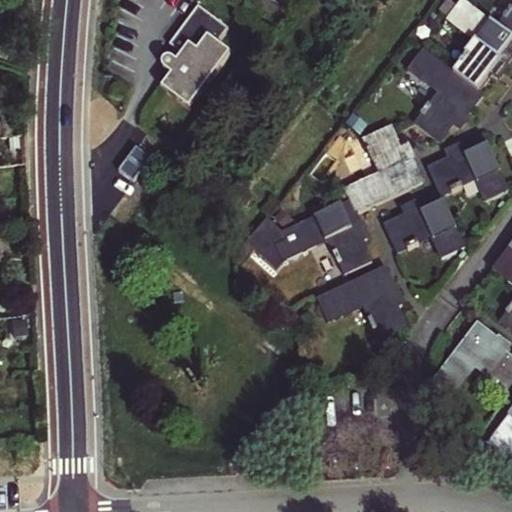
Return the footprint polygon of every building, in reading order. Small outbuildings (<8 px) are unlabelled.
[(511,40),(498,29),(464,4),(449,24),(478,47),(455,76),(480,95),(493,77),(498,81),(511,62),(511,40)] [(511,10),(498,29),(511,40),(511,10)] [(227,33),(198,11),(170,48),(182,57),(176,64),(171,61),(167,62),(165,64),(163,71),(165,74),(171,79),(162,91),(188,111),(229,57),(217,47),(227,33)] [(439,98),(416,128),(440,146),(455,128),(459,131),(485,99),(480,95),(455,76),(426,54),(409,74),(439,98)] [(393,132),(365,144),(380,178),(346,193),(353,206),(358,216),(424,185),(409,149),(402,152),(393,132)] [(453,163),(432,172),(443,199),(476,185),(485,205),(509,195),(486,141),(451,157),(453,163)] [(151,161),(136,150),(119,173),(134,185),(151,161)] [(388,229),(401,257),(432,243),(441,263),(465,252),(443,199),(408,214),(410,219),(388,229)] [(353,206),(285,238),(288,246),(279,250),(286,266),(331,245),(347,277),(374,264),(364,245),(370,242),(358,216),(353,206)] [(511,251),(493,273),(511,287),(511,311),(501,324),(511,333),(511,251)] [(387,270),(319,302),(331,327),(365,310),(380,344),(409,330),(399,310),(404,308),(387,270)] [(477,327),(433,384),(455,401),(477,372),(507,394),(511,387),(511,360),(507,357),(511,353),(477,327)] [(511,417),(489,449),(510,465),(511,462),(511,417)]
